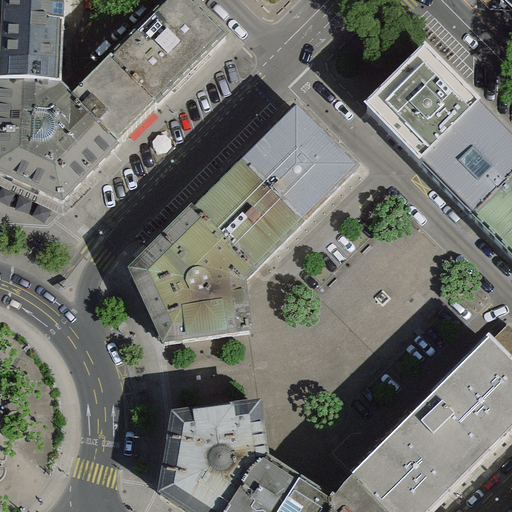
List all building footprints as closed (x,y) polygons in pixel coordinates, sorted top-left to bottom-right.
[(67,0),(0,0),(0,91),(64,95),(67,0)] [(179,0),(176,0),(111,66),(160,113),(226,46),(202,21),(179,0)] [(433,41),(427,36),(395,67),(365,93),(405,138),(430,165),(490,100),(433,41)] [(111,66),(74,104),(121,153),(143,131),(160,113),(111,66)] [(94,181),(121,153),(74,104),(64,95),(0,91),(0,183),(28,195),(64,211),(94,181)] [(430,165),(486,220),(511,191),(511,123),(490,100),(430,165)] [(245,169),(305,229),(361,176),(327,142),(321,137),(299,115),(245,169)] [(220,191),(194,216),(256,278),(305,229),(245,169),(220,191)] [(511,245),(511,191),(486,220),(511,245)] [(256,278),(194,216),(130,277),(150,321),(165,355),(257,342),(246,288),(256,278)] [(511,333),(356,486),(380,511),(436,511),(475,473),(511,436),(511,333)] [(270,471),(266,412),(174,422),(166,459),(158,501),(175,511),(233,511),(252,481),(270,471)] [(252,481),(233,511),(289,511),(302,492),(270,471),(252,481)] [(335,511),(331,511),(330,511),(329,511),(380,511),(356,486),(335,511)] [(302,492),(289,511),(329,511),(330,511),(302,492)]
